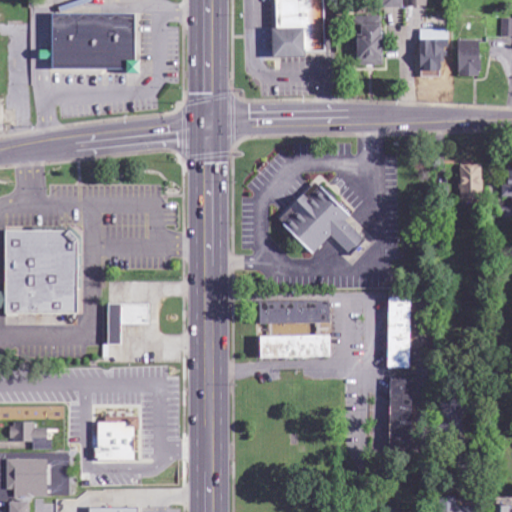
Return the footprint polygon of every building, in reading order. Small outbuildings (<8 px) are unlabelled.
[(332,54),(330,0),(281,0),(282,59),(313,59),(313,54),(332,54)] [(143,16),(58,17),(59,52),(45,52),(45,62),(57,61),(57,72),(150,71),(150,63),(143,63),(143,16)] [(378,16),(351,16),(352,65),(378,65),(378,16)] [(511,19),(501,19),(501,37),(511,36),(511,19)] [(415,71),(441,71),(441,41),(446,41),(446,30),(416,29),(415,71)] [(455,77),(477,76),(476,40),(455,41),(455,77)] [(480,165),(458,165),(457,198),(480,199),(480,165)] [(500,196),(511,196),(511,165),(502,165),(500,196)] [(308,255),(327,236),(345,254),(359,239),(343,222),(346,219),(311,184),(301,195),(299,193),(273,220),(308,255)] [(86,313),(87,231),(13,231),(13,246),(9,246),(9,242),(6,242),(6,272),(13,272),(13,290),(2,290),(2,313),(86,313)] [(385,299),(383,367),(406,368),(408,300),(385,299)] [(325,323),(325,301),(253,302),(253,324),(325,323)] [(109,345),(128,345),(128,325),(154,326),(154,305),(109,305),(109,345)] [(253,358),(326,358),(326,335),(253,336),(253,358)] [(384,451),(406,452),(408,380),(386,380),(384,451)] [(102,462),(141,461),(141,427),(134,427),(133,420),(101,421),(102,462)] [(38,429),(38,424),(11,424),(11,442),(35,442),(35,451),(54,451),(54,429),(38,429)] [(9,460),(9,491),(18,491),(18,498),(52,499),(53,461),(9,460)] [(469,511),(470,508),(455,508),(455,498),(438,497),(437,511),(469,511)] [(11,502),(11,511),(34,511),(34,503),(11,502)]
